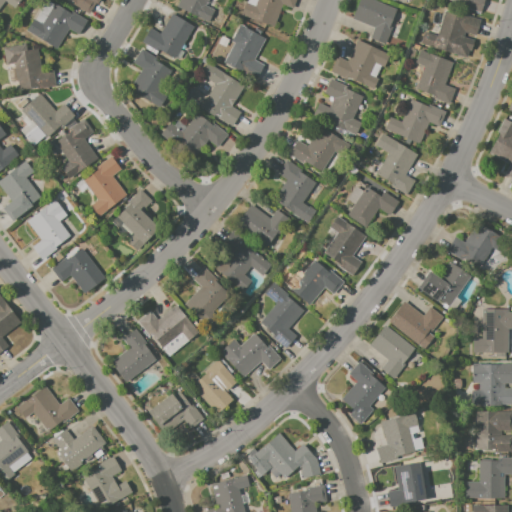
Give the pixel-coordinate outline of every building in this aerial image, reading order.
[(0,0),(20,0),(15,8),(5,1),(0,7),(0,0)] [(97,0),(88,14),(73,4),(74,2),(70,0),(97,0)] [(208,0),(205,6),(214,11),(208,22),(176,6),(179,0),(208,0)] [(256,0),(295,0),(292,8),(282,5),(273,27),(240,15),(245,2),(254,6),(256,0)] [(359,0),(374,0),(398,9),(384,46),(368,40),(373,27),(352,19),(359,0)] [(483,0),(480,13),(445,1),(445,0),(483,0)] [(27,30),(33,19),(41,24),(54,3),(69,13),(70,10),(87,21),(78,35),(68,29),(56,49),(27,30)] [(445,9),(480,20),(476,36),(465,33),(463,38),(475,41),(470,59),(420,44),(424,33),(437,37),(445,9)] [(149,27),(159,34),(172,12),(194,25),(174,59),(158,49),(157,51),(141,41),(149,27)] [(239,24),(265,39),(254,59),(264,64),(254,81),(222,64),(234,43),(230,41),(239,24)] [(329,72),(336,57),(347,61),(356,39),(391,54),(385,66),(375,62),(369,76),(378,80),(373,92),(329,72)] [(3,47),(26,44),(27,50),(38,49),(41,71),(53,69),(56,86),(39,89),(38,87),(18,90),(14,63),(5,64),(3,47)] [(142,48),(172,69),(157,91),(166,97),(158,108),(129,88),(142,69),(132,62),(142,48)] [(419,50),(451,63),(442,86),(454,91),(449,103),(415,89),(424,67),(414,63),(419,50)] [(207,64),(244,86),(231,107),(240,112),(232,126),(214,115),(213,116),(200,108),(214,83),(200,75),(207,64)] [(319,103),(329,108),(333,99),(323,95),(330,79),(346,86),(345,89),(362,97),(353,119),(362,123),(356,136),(313,117),(319,103)] [(20,110),(39,93),(55,111),(63,104),(74,115),(60,128),(59,127),(47,137),(31,119),(29,121),(20,110)] [(410,99),(427,107),(428,104),(445,111),(438,127),(426,122),(417,143),(384,129),(389,117),(400,122),(410,99)] [(197,113),(211,125),(213,123),(227,135),(215,148),(207,142),(196,155),(173,135),(178,129),(181,131),(197,113)] [(54,142),(71,130),(69,127),(81,118),(83,117),(93,132),(83,139),(98,160),(70,181),(61,167),(68,162),(54,142)] [(503,118),(511,122),(511,177),(505,174),(509,164),(487,154),(503,118)] [(296,140),(306,146),(316,127),(339,139),(321,173),(288,155),(296,140)] [(382,134),(418,155),(405,176),(415,182),(408,195),(375,176),(388,154),(375,146),(382,134)] [(0,147),(2,150),(10,144),(18,155),(0,168),(0,147)] [(83,181),(99,168),(97,166),(111,155),(121,168),(111,176),(126,195),(98,217),(89,206),(97,200),(83,181)] [(286,160),(303,171),(302,173),(315,182),(302,203),(315,211),(307,224),(272,203),(286,180),(277,174),(286,160)] [(11,221),(1,208),(11,201),(0,186),(0,178),(24,161),(32,172),(25,177),(40,198),(31,205),(32,206),(11,221)] [(366,186),(380,196),(383,191),(398,201),(388,216),(378,209),(365,228),(347,215),(354,204),(347,199),(356,186),(363,191),(366,186)] [(121,224),(129,215),(121,208),(137,190),(150,202),(143,211),(161,227),(154,234),(153,232),(135,252),(126,243),(133,235),(121,224)] [(31,247),(40,240),(26,221),(54,199),(62,210),(55,216),(71,237),(60,246),(59,245),(41,259),(31,247)] [(250,205),(269,218),(274,211),(287,220),(268,249),(235,227),(250,205)] [(337,217),(365,236),(352,255),(363,263),(353,277),(321,255),(336,233),(329,228),(337,217)] [(454,236),(464,242),(476,222),(506,241),(499,252),(491,247),(477,270),(446,250),(454,236)] [(242,291),(251,281),(243,275),(250,266),(262,275),(270,266),(247,247),(249,245),(232,230),(222,242),(231,250),(215,269),(242,291)] [(51,269),(79,246),(105,277),(84,294),(69,275),(61,281),(51,269)] [(313,258),(343,283),(333,295),(323,288),(309,305),(281,282),(290,271),(298,277),(313,258)] [(450,261),(471,276),(455,297),(460,300),(452,311),(437,300),(436,302),(417,288),(429,271),(438,277),(450,261)] [(208,326),(217,317),(212,313),(229,295),(216,282),(217,280),(203,267),(192,279),(200,287),(184,304),(208,326)] [(273,283),(303,310),(288,328),(296,336),(285,348),(251,318),(259,309),(265,315),(275,304),(264,294),(273,283)] [(0,295),(20,322),(1,337),(8,345),(0,351),(0,295)] [(404,301),(422,316),(429,306),(443,317),(436,327),(435,326),(429,333),(433,336),(423,349),(387,321),(404,301)] [(137,321),(150,311),(157,320),(176,304),(198,332),(188,340),(181,332),(161,348),(150,334),(148,335),(137,321)] [(482,309),(507,309),(507,312),(511,312),(511,329),(507,329),(507,352),(472,352),(472,338),(482,338),(482,309)] [(384,326),(413,349),(401,364),(404,366),(394,379),(380,368),(387,359),(369,345),(384,326)] [(125,383),(110,362),(129,348),(122,339),(135,329),(146,343),(144,345),(155,359),(125,383)] [(219,353),(233,340),(239,346),(253,333),(265,347),(267,345),(280,359),(268,370),(260,361),(243,378),(219,353)] [(218,360),(236,383),(226,391),(235,401),(217,415),(192,384),(207,373),(205,370),(218,360)] [(358,362),(386,386),(368,406),(372,410),(360,424),(349,414),(353,410),(340,399),(356,381),(348,373),(358,362)] [(471,363),(511,363),(511,383),(504,383),(504,388),(511,388),(511,405),(500,405),(500,406),(478,406),(478,404),(471,404),(471,390),(478,390),(478,384),(470,384),(471,363)] [(16,408),(45,386),(44,385),(45,385),(60,405),(69,398),(78,411),(48,433),(33,412),(24,419),(16,408)] [(150,409),(171,394),(173,397),(179,392),(189,407),(192,404),(203,419),(189,429),(182,420),(165,431),(150,409)] [(475,411),(511,411),(511,430),(501,430),(501,435),(511,435),(511,452),(475,452),(475,411)] [(379,422),(415,412),(419,425),(408,428),(414,451),(395,456),(396,458),(379,463),(375,448),(386,445),(379,422)] [(0,438),(0,426),(7,421),(16,433),(14,435),(27,451),(8,466),(14,474),(4,482),(0,476),(0,440),(1,440),(0,438)] [(52,440),(65,429),(73,440),(92,425),(106,443),(80,463),(81,464),(71,472),(58,455),(62,452),(52,440)] [(246,460),(278,433),(294,451),(303,443),(313,455),(317,462),(319,475),(302,479),(299,469),(298,467),(283,478),(268,460),(260,466),(258,464),(253,469),(246,460)] [(82,476),(99,467),(98,464),(112,457),(120,472),(112,476),(117,485),(125,481),(132,493),(100,510),(82,476)] [(478,460),(506,461),(506,499),(464,498),(464,482),(478,482),(478,460)] [(394,466),(420,463),(426,499),(389,505),(387,492),(398,490),(394,466)] [(205,511),(205,510),(216,507),(210,484),(246,475),(249,487),(238,490),(244,511),(205,511)] [(290,511),(288,493),(306,491),(307,490),(307,487),(324,485),(326,502),(314,503),(315,511),(290,511)]
